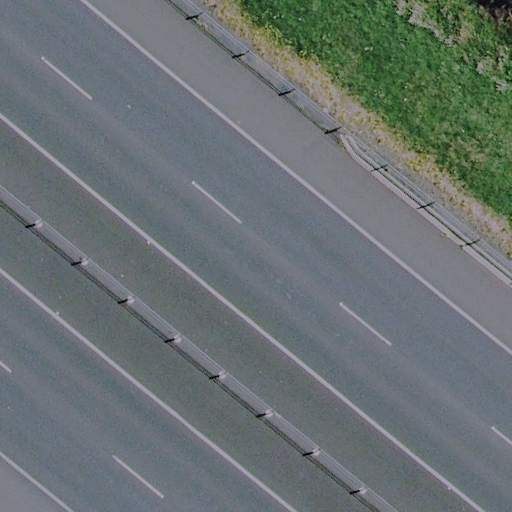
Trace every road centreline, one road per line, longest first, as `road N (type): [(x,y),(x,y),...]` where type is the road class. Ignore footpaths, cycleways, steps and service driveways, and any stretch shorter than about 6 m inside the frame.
road 1 (motorway): [(0,54),(511,462)]
road 2 (motorway): [(134,511),(0,405)]
